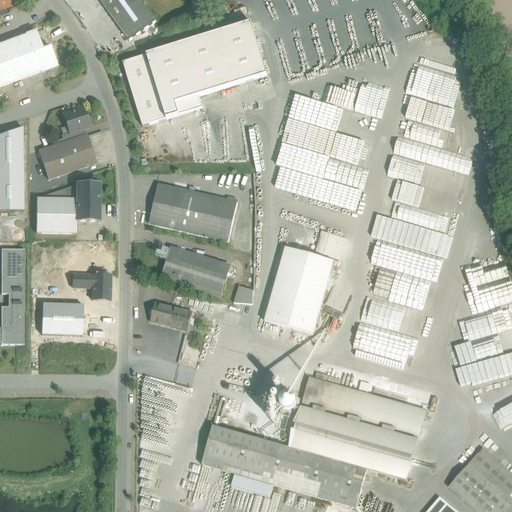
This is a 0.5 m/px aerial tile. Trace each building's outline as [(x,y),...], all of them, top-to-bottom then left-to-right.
[(0,0),(0,10),(14,6),(11,0),(0,0)] [(99,0),(130,42),(156,23),(139,0),(99,0)] [(251,24),(123,64),(143,128),(203,109),(200,98),(249,82),(268,77),(251,24)] [(50,48),(42,51),(41,47),(36,33),(26,36),(39,74),(57,67),(50,48)] [(26,36),(0,45),(0,88),(39,74),(26,36)] [(417,99),(411,120),(461,134),(466,114),(459,112),(462,100),(454,98),(452,103),(444,100),(432,97),(430,103),(417,99)] [(371,142),(378,112),(366,109),(367,107),(356,105),(354,111),(345,109),(346,103),(329,100),(322,128),(281,118),(275,142),(314,151),(309,175),(276,167),(273,182),(278,183),(276,189),(326,201),(330,182),(362,189),(367,168),(358,166),(364,141),(371,142)] [(80,109),(72,111),(73,113),(64,116),(64,117),(63,117),(66,126),(67,126),(70,134),(70,135),(84,130),(88,128),(86,121),(87,121),(85,116),(83,117),(80,109)] [(411,126),(412,121),(397,118),(394,134),(414,137),(416,127),(411,126)] [(0,212),(24,212),(22,129),(0,136),(0,212)] [(84,130),(70,135),(70,134),(61,137),(64,144),(86,136),(84,130)] [(64,144),(39,152),(49,181),(96,165),(86,136),(64,144)] [(383,212),(377,240),(417,249),(426,211),(404,205),(403,209),(388,206),(390,200),(414,205),(419,186),(414,185),(419,160),(438,165),(442,148),(402,139),(398,155),(387,152),(377,195),(380,196),(377,210),(383,212)] [(77,186),(36,200),(36,234),(77,235),(77,222),(77,186)] [(99,186),(77,186),(77,222),(98,223),(99,186)] [(238,204),(158,186),(149,226),(228,244),(238,204)] [(334,263),(286,249),(265,323),(313,336),(330,276),(334,263)] [(182,253),(172,250),(163,279),(173,282),(182,253)] [(24,252),(1,252),(1,268),(1,296),(8,296),(8,309),(1,309),(1,325),(1,331),(1,346),(1,347),(2,347),(24,347),(24,252)] [(230,268),(182,253),(173,282),(221,297),(230,268)] [(505,265),(496,269),(497,272),(486,275),(488,281),(508,275),(505,265)] [(93,277),(72,277),(72,289),(93,289),(93,277)] [(110,278),(93,277),(93,289),(93,301),(110,302),(110,278)] [(483,287),(489,307),(511,300),(511,285),(510,279),(495,284),(497,291),(492,292),(490,285),(483,287)] [(253,292),(239,287),(234,304),(253,306),(253,292)] [(174,309),(156,305),(156,304),(155,304),(150,323),(151,323),(169,328),(174,309)] [(82,338),(83,307),(42,305),(41,336),(82,338)] [(328,306),(325,313),(329,315),(334,318),(338,320),(342,312),(328,306)] [(511,306),(454,319),(460,345),(500,336),(505,356),(511,354),(511,306)] [(192,314),(174,309),(169,328),(187,332),(188,332),(193,314),(192,314)] [(329,315),(323,329),(328,331),(334,318),(329,315)] [(427,352),(438,353),(438,345),(428,344),(427,352)] [(426,412),(309,379),(302,405),(299,415),(289,450),(367,471),(406,482),(426,412)] [(289,450),(213,428),(205,457),(202,466),(357,510),(367,471),(289,450)] [(511,511),(511,476),(483,450),(449,488),(476,511),(511,511)] [(455,511),(440,498),(428,511),(455,511)]
